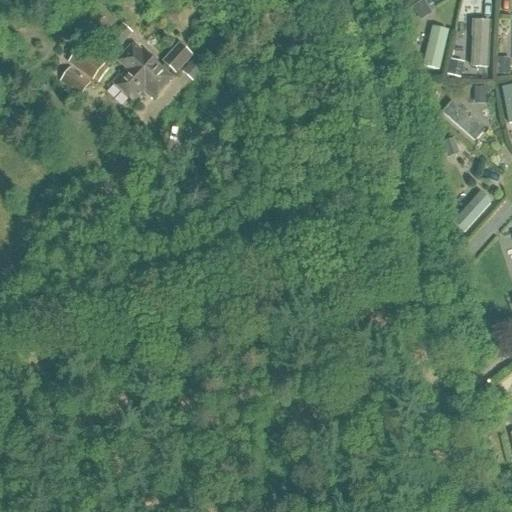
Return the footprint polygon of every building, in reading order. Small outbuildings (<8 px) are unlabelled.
[(469,75),(488,75),(488,28),(469,28),(469,75)] [(430,36),(420,76),(437,80),(447,41),(430,36)] [(171,76),(131,44),(117,62),(126,70),(114,86),(136,104),(147,90),(155,97),(171,76)] [(193,57),(178,44),(161,64),(176,77),(193,57)] [(106,66),(81,48),(69,64),(94,83),(106,66)] [(89,85),(71,70),(60,84),(78,99),(89,85)] [(511,95),(499,98),(506,136),(511,134),(511,95)] [(474,152),(485,139),(449,110),(439,123),(474,152)] [(463,243),(490,212),(478,201),(451,231),(463,243)]
